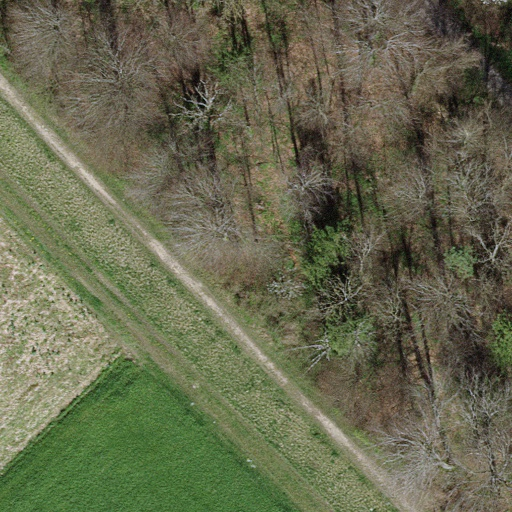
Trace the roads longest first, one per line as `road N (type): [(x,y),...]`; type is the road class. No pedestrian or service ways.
road 1 (track): [(460,511),(0,9)]
road 2 (track): [(0,170),(330,511)]
road 3 (track): [(511,110),(418,0)]
